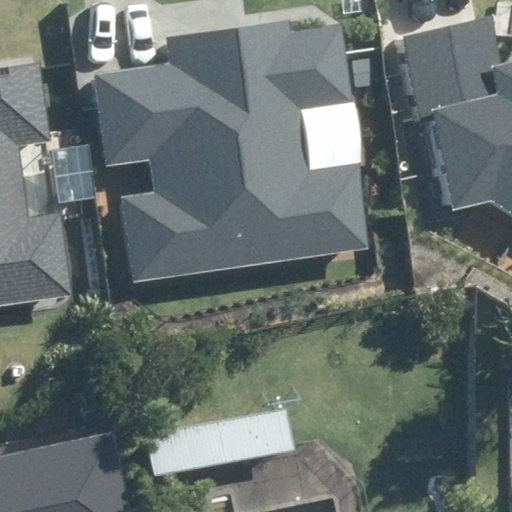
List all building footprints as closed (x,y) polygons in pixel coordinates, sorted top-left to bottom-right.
[(511,62),(505,65),(492,14),(410,34),(454,212),(492,202),(511,214),(511,62)] [(120,200),(135,288),(376,248),(361,161),(308,170),(298,108),(350,100),(337,22),(292,29),(290,17),(167,37),(171,63),(94,75),(109,166),(150,159),(156,194),(120,200)] [(0,306),(72,297),(61,215),(28,219),(18,147),(50,142),(38,60),(0,65),(0,306)] [(285,410),(146,437),(154,477),(294,450),(285,410)] [(0,511),(131,511),(114,432),(0,457),(0,511)]
